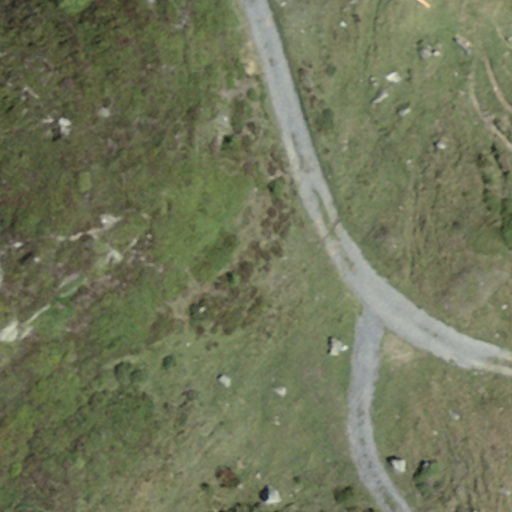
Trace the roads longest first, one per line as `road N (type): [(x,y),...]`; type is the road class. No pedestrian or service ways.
road 1 (track): [(257,0),(327,220),(379,296)]
road 2 (track): [(379,296),(362,389),(371,460),(406,511)]
road 3 (track): [(379,296),(471,356),(511,365)]
